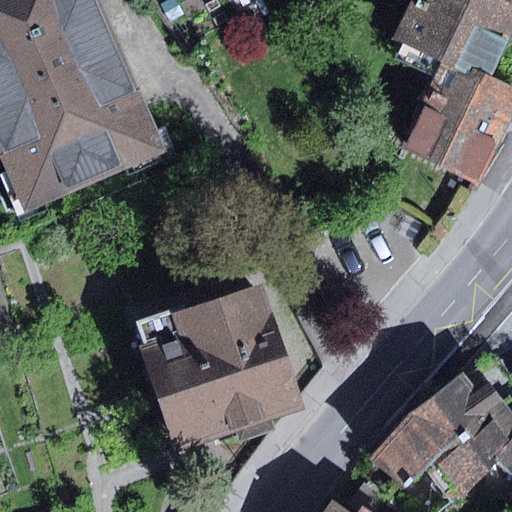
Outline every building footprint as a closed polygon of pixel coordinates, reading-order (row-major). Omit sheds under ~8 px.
[(0,0),(0,158),(23,213),(167,152),(102,0),(0,0)] [(445,72),(408,151),(474,182),(510,105),(480,91),(511,22),(511,16),(475,0),(410,0),(389,46),(445,72)] [(511,0),(475,0),(511,16),(511,0)] [(141,328),(180,445),(236,427),(241,442),(275,431),(271,419),(304,408),(264,288),(141,328)] [(410,414),(369,459),(399,485),(424,465),(453,503),(496,460),(511,473),(511,386),(507,379),(496,387),(490,382),(481,390),(465,371),(410,414)] [(323,511),(368,511),(361,506),(356,511),(350,511),(333,499),(323,511)]
